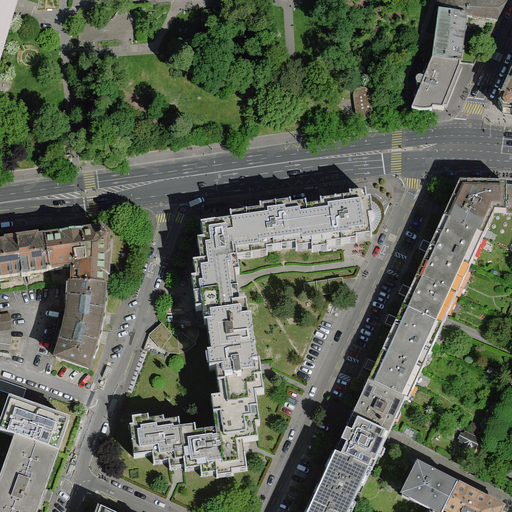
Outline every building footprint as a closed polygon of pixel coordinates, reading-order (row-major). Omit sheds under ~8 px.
[(0,0),(0,64),(18,0),(0,0)] [(437,12),(439,12),(468,17),(498,22),(509,0),(455,0),(438,0),(437,12)] [(433,60),(461,63),(468,17),(439,12),(433,60)] [(461,63),(433,60),(430,68),(427,67),(422,79),(425,80),(421,90),(417,88),(413,98),(417,100),(412,111),(420,113),(432,113),(434,110),(443,111),(445,109),(448,110),(464,71),(461,70),(461,63)] [(511,71),(501,97),(502,98),(499,106),(504,114),(511,114),(511,71)] [(354,95),(354,98),(356,113),(358,117),(361,119),(364,120),(369,119),(372,116),(373,111),(370,95),(370,92),(367,90),(364,89),(361,89),(356,92),(354,95)] [(444,219),(484,238),(486,232),(495,213),(507,214),(508,186),(499,185),(480,184),(460,184),(459,188),(448,210),(446,215),(444,219)] [(321,208),(307,210),(312,249),(313,253),(328,251),(328,247),(342,245),(357,243),(357,240),(372,238),(369,219),(373,218),(371,201),(367,202),(366,195),(349,197),(350,200),(320,204),(321,208)] [(296,252),(312,249),(307,210),(306,206),(291,208),(291,204),(278,206),(260,209),(260,213),(246,215),(252,258),(268,256),(267,252),(296,248),(296,252)] [(511,249),(511,246),(511,214),(507,214),(495,213),(486,232),(484,238),(511,249)] [(193,281),(195,296),(238,290),(236,275),(240,275),(238,260),(252,258),(246,215),(231,216),(231,223),(202,227),(204,242),(199,243),(202,264),(194,265),(196,280),(193,281)] [(417,279),(457,297),(484,238),(444,219),(433,243),(429,252),(421,270),(417,279)] [(61,237),(45,239),(50,271),(63,270),(63,268),(74,267),(73,284),(105,286),(107,238),(108,237),(101,230),(100,232),(83,234),(82,232),(61,235),(61,237)] [(429,252),(433,243),(423,238),(419,248),(429,252)] [(31,274),(50,271),(45,239),(37,241),(37,239),(7,243),(8,245),(0,245),(0,278),(22,275),(22,277),(31,276),(31,274)] [(346,292),(344,279),(319,282),(321,296),(346,292)] [(406,302),(403,308),(443,327),(446,320),(448,317),(457,297),(417,279),(413,288),(408,298),(406,302)] [(413,288),(403,283),(399,293),(408,298),(413,288)] [(105,286),(73,284),(71,284),(69,312),(67,321),(100,327),(103,308),(105,286)] [(240,304),(238,290),(195,296),(197,311),(203,310),(205,325),(207,325),(208,327),(212,355),(255,348),(251,319),(249,319),(247,303),(240,304)] [(382,353),(422,371),(443,327),(403,308),(399,318),(394,329),(382,353)] [(0,313),(0,331),(13,329),(11,315),(0,316),(0,313)] [(394,329),(399,318),(389,314),(384,324),(394,329)] [(100,327),(67,321),(63,339),(57,358),(89,369),(96,347),(100,327)] [(173,336),(163,324),(150,336),(163,350),(173,336)] [(185,331),(183,334),(195,343),(200,336),(200,328),(200,326),(185,328),(185,331)] [(183,334),(178,337),(181,355),(189,352),(198,345),(195,343),(183,334)] [(178,337),(173,336),(163,350),(170,355),(181,355),(178,337)] [(257,364),(255,348),(212,355),(208,356),(210,371),(217,370),(221,398),(212,400),(215,416),(257,410),(255,394),(264,393),(260,364),(257,364)] [(369,383),(406,400),(409,401),(422,371),(382,353),(378,362),(373,374),(369,383)] [(362,369),(373,374),(378,362),(367,357),(362,369)] [(1,378),(0,380),(0,389),(25,398),(29,387),(1,378)] [(353,419),(390,436),(393,429),(406,400),(369,383),(356,412),(353,419)] [(16,436),(60,452),(70,421),(33,407),(10,399),(6,411),(9,412),(2,432),(16,436)] [(217,431),(196,434),(201,469),(202,476),(217,474),(217,479),(233,476),(233,472),(247,470),(245,455),(243,443),(258,441),(256,425),(260,425),(257,410),(215,416),(217,431)] [(186,471),(201,469),(196,434),(195,427),(181,429),(180,420),(164,422),(164,419),(149,421),(149,418),(133,420),(134,426),(130,427),(134,457),(153,455),(154,465),(169,463),(170,470),(185,468),(186,471)] [(336,454),(369,470),(373,471),(386,442),(390,436),(353,419),(336,454)] [(482,440),(467,432),(464,436),(462,435),(460,439),(462,440),(460,444),(465,446),(464,449),(469,452),(470,449),(476,452),(482,440)] [(38,511),(60,452),(16,436),(0,481),(0,511),(38,511)] [(313,504),(330,511),(349,511),(369,470),(336,454),(313,504)] [(434,511),(444,511),(445,511),(458,485),(419,464),(402,496),(434,511)] [(501,511),(503,509),(502,507),(458,485),(445,511),(446,511),(501,511)]
